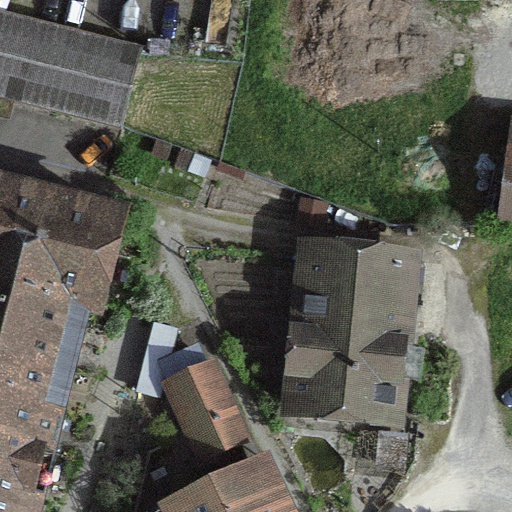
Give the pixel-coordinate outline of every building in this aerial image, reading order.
[(0,19),(0,96),(121,127),(140,55),(0,19)] [(511,140),(509,140),(498,221),(511,222),(511,140)] [(0,398),(48,410),(74,308),(95,224),(0,199),(0,398)] [(407,266),(310,256),(295,412),(391,422),(407,266)] [(203,458),(241,441),(209,372),(172,389),(203,458)] [(48,410),(0,398),(0,511),(23,511),(39,453),(38,453),(48,410)] [(273,511),(258,479),(187,511),(273,511)]
